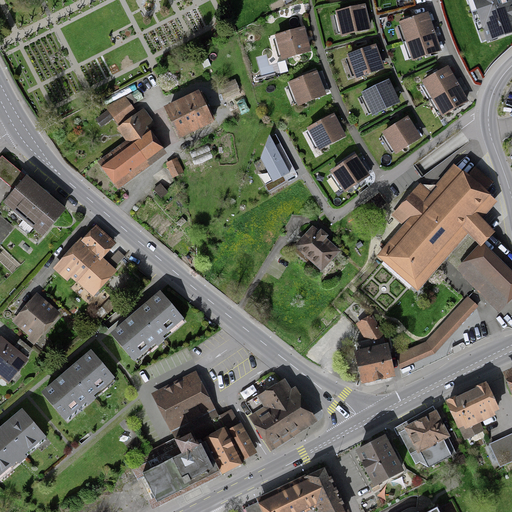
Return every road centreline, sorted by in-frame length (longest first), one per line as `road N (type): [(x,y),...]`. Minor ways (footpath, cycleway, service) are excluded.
road 1 (secondary): [(17,124),(53,171),(361,424)]
road 2 (primary): [(200,508),(361,424)]
road 3 (primary): [(361,424),(511,347)]
road 4 (tertiary): [(511,197),(488,124),(491,94),(511,65)]
